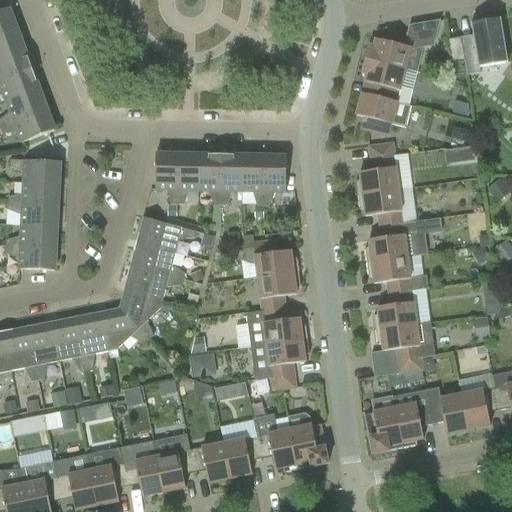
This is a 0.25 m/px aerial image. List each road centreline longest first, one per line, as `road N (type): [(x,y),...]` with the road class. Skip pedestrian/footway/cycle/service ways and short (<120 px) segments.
road 1 (residential): [(359,483),(303,133)]
road 2 (residential): [(143,128),(103,289),(73,294)]
road 3 (residential): [(73,294),(74,116)]
road 4 (residential): [(143,128),(303,133)]
road 5 (residential): [(359,483),(511,451)]
road 6 (residential): [(31,0),(74,116)]
